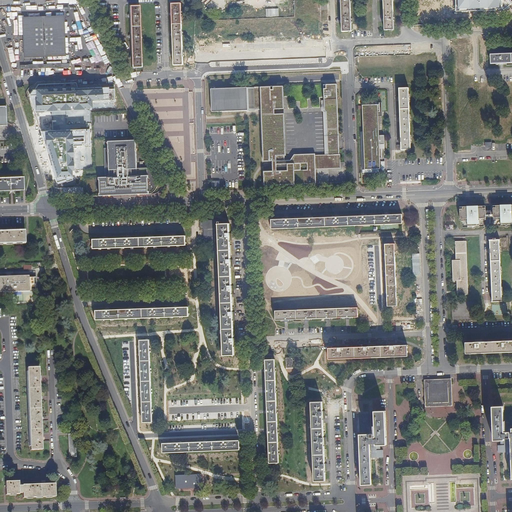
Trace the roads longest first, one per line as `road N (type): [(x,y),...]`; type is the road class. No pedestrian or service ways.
road 1 (residential): [(389,372),(351,377),(351,495)]
road 2 (residential): [(197,73),(326,64),(332,43)]
road 3 (residential): [(118,75),(180,204)]
road 4 (residential): [(245,200),(250,339)]
road 5 (residential): [(422,194),(428,332)]
road 6 (residential): [(441,332),(435,194)]
road 7 (tertiary): [(49,209),(10,80)]
road 8 (tertiary): [(127,428),(78,303)]
road 9 (tertiary): [(49,209),(180,204)]
road 10 (residential): [(381,335),(250,339)]
road 11 (residential): [(202,202),(197,73)]
road 12 (residential): [(389,372),(392,500)]
road 13 (residential): [(485,368),(492,495)]
road 14 (residential): [(254,431),(131,438)]
road 15 (residential): [(449,156),(445,34)]
